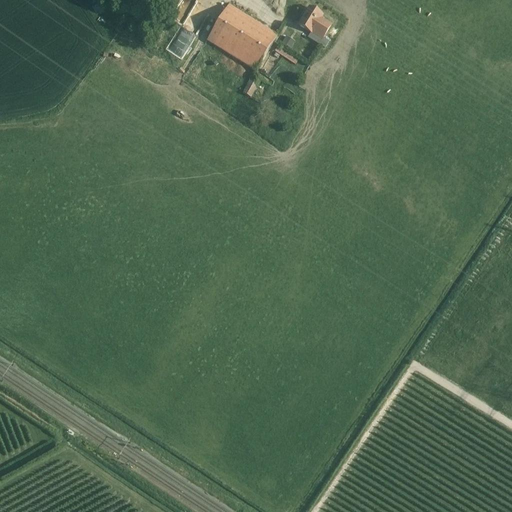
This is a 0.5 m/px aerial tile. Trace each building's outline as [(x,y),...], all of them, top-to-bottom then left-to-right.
[(257,70),(279,34),(230,4),(208,41),(257,70)] [(322,16),(309,8),(298,26),(311,34),(312,33),(322,40),(331,26),(324,21),(323,23),(319,20),(322,16)] [(271,16),(265,23),(273,29),(279,22),(271,16)] [(287,37),(283,44),(290,49),(295,42),(287,37)] [(189,61),(200,42),(194,39),(184,58),(189,61)] [(172,45),(169,49),(177,55),(180,51),(172,45)] [(269,61),(273,64),(279,55),(275,52),(269,61)] [(251,99),(261,81),(253,76),(243,94),(251,99)] [(273,80),(263,93),(270,98),(279,86),(273,80)]
